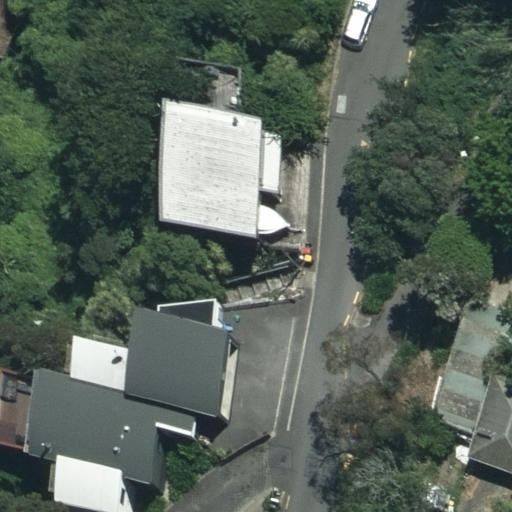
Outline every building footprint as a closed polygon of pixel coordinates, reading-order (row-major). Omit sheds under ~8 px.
[(0,0),(0,61),(34,0),(0,0)] [(227,126),(216,246),(286,252),(297,133),(227,126)] [(464,469),(511,480),(511,281),(474,272),(434,425),(473,435),(464,469)] [(270,349),(180,336),(170,413),(260,425),(270,349)] [(83,418),(75,475),(178,490),(187,433),(83,418)]
